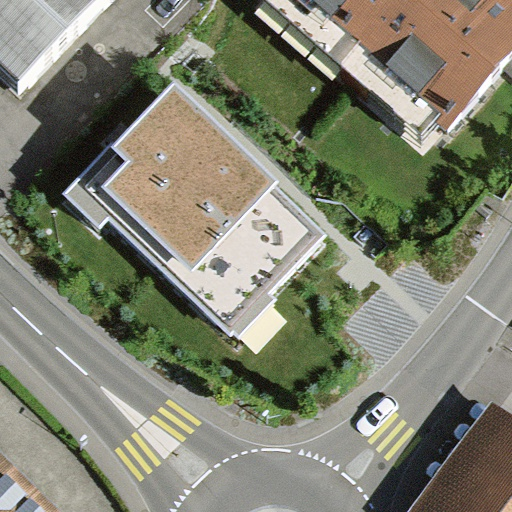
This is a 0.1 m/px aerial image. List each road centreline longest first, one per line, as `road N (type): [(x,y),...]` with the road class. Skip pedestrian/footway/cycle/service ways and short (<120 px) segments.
road 1 (residential): [(324,502),(451,351),(511,263)]
road 2 (tertiary): [(0,298),(217,501)]
